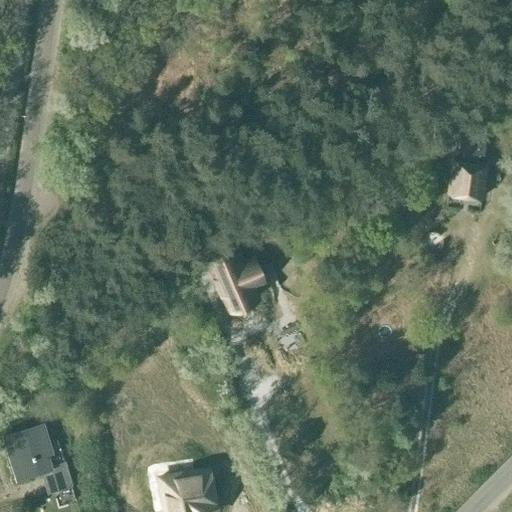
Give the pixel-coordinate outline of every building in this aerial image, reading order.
[(459,133),(456,148),(454,148),(448,193),(481,198),(487,153),(484,152),(486,137),(459,133)] [(236,248),(206,261),(223,299),(227,309),(256,296),(252,286),(251,284),(263,279),(252,255),(241,260),(236,248)] [(166,316),(159,319),(164,332),(172,329),(166,316)] [(42,424),(3,436),(9,455),(9,454),(17,479),(23,477),(41,471),(48,492),(71,485),(64,463),(50,467),(46,454),(51,452),(48,442),(42,424)] [(208,468),(159,477),(165,511),(210,511),(215,506),(208,468)]
